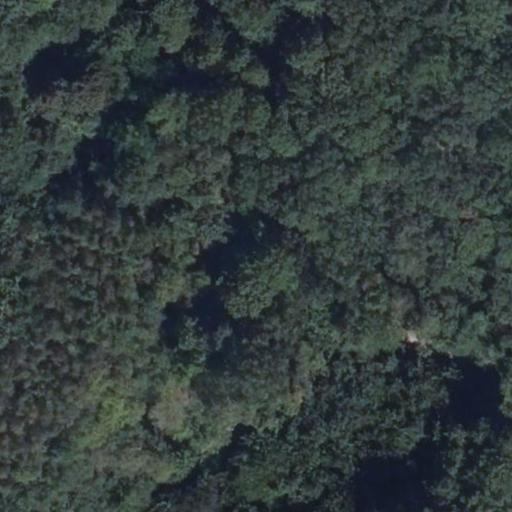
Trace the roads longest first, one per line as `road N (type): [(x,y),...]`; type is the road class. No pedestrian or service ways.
road 1 (track): [(0,155),(137,205),(171,225),(179,250),(178,270),(0,494)]
road 2 (track): [(179,511),(268,444),(338,418),(441,393),(511,399)]
